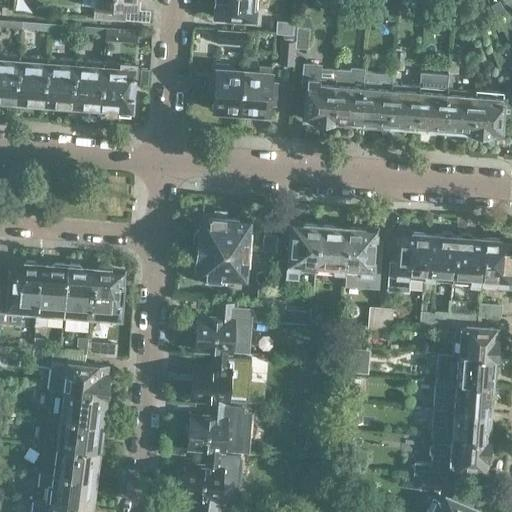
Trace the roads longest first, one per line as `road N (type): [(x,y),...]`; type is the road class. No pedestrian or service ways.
road 1 (residential): [(511,185),(168,160)]
road 2 (residential): [(133,511),(155,231)]
road 3 (residential): [(168,160),(0,146)]
road 4 (residential): [(168,160),(179,0)]
road 5 (residential): [(155,231),(0,222)]
